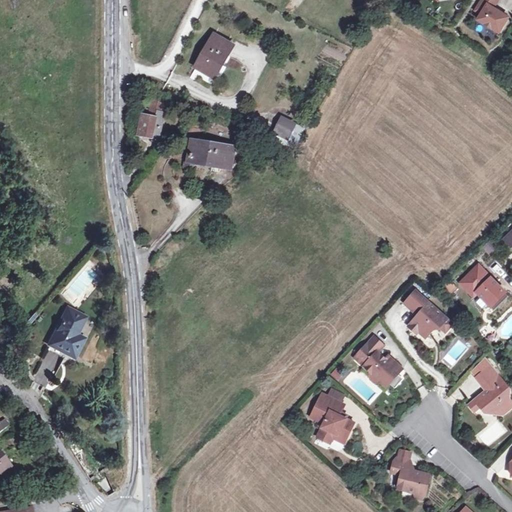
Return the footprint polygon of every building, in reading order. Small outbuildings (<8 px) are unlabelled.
[(481,13),(478,19),(500,33),(510,17),(495,8),(499,1),(497,0),(481,0),(476,10),(481,13)] [(219,63),(223,65),(234,46),(216,35),(198,68),(212,76),(219,63)] [(216,78),(223,65),(219,63),(212,76),(216,78)] [(148,111),(147,117),(144,116),(140,135),(160,139),(167,106),(154,103),(152,112),(148,111)] [(282,117),(276,133),(289,138),(296,124),(282,117)] [(194,140),(191,160),(195,160),(233,166),(236,147),(194,140)] [(195,160),(191,160),(187,159),(185,167),(193,169),(195,160)] [(490,307),(506,291),(480,265),(462,283),(475,297),(478,294),(490,307)] [(451,292),(459,285),(453,279),(445,286),(451,292)] [(442,328),(450,319),(417,291),(406,304),(417,313),(420,310),(423,313),(421,316),(411,327),(419,334),(421,331),(428,337),(435,329),(442,328)] [(77,335),(85,317),(70,309),(51,344),(75,356),(84,339),(77,335)] [(456,324),(450,319),(442,328),(448,333),(456,324)] [(374,336),(356,357),(369,368),(373,378),(376,381),(383,380),(388,374),(394,379),(405,367),(395,359),(392,362),(387,357),(379,351),(385,344),(374,336)] [(477,400),(483,406),(484,408),(488,408),(493,414),(501,408),(505,413),(511,406),(511,397),(507,392),(511,388),(493,366),(480,377),(490,389),(477,400)] [(337,369),(331,376),(340,383),(346,376),(337,369)] [(388,374),(383,380),(389,385),(394,379),(388,374)] [(334,390),(330,397),(342,403),(345,395),(334,390)] [(341,416),(343,412),(346,405),(342,403),(330,397),(324,394),(312,418),(326,424),(319,438),(331,444),(334,438),(336,434),(349,440),(357,423),(347,419),(341,416)] [(477,410),(483,406),(477,400),(472,404),(477,410)] [(346,444),(349,440),(336,434),(334,438),(346,444)] [(0,477),(14,466),(0,449),(0,477)] [(401,458),(411,460),(413,451),(403,449),(401,458)] [(396,463),(395,474),(405,475),(402,490),(420,493),(422,496),(428,497),(431,495),(434,474),(415,470),(412,460),(411,460),(401,458),(396,463)]
